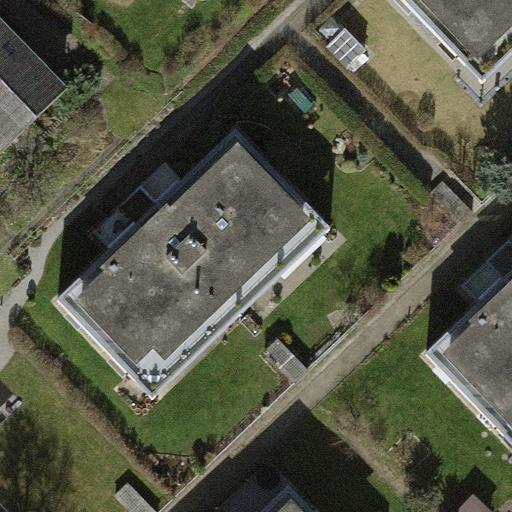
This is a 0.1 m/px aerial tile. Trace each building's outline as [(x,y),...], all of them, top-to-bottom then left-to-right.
[(511,0),(400,0),(489,92),(511,69),(511,0)] [(0,28),(0,153),(67,96),(29,53),(24,56),(0,28)] [(340,36),(324,52),(344,72),(360,56),(340,36)] [(236,135),(181,187),(164,168),(90,239),(108,257),(55,308),(153,409),(334,235),(236,135)] [(511,232),(454,289),(471,307),(418,358),(511,455),(511,232)] [(313,511),(288,486),(260,511),(313,511)] [(487,511),(476,500),(463,511),(487,511)]
